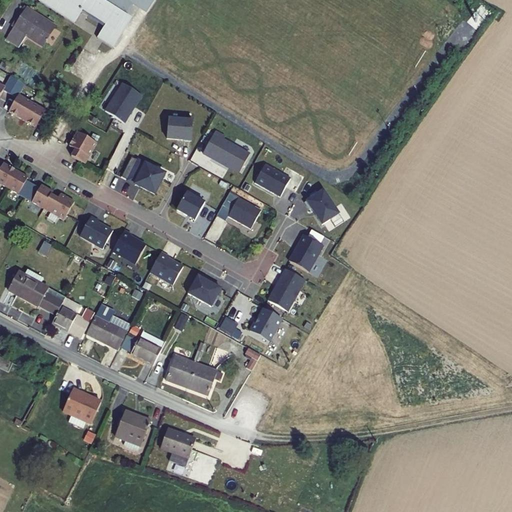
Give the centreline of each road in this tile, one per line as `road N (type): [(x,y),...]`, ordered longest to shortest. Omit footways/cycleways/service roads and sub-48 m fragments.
road 1 (residential): [(0,137),(255,274)]
road 2 (track): [(229,429),(306,438),(511,407)]
road 3 (residential): [(0,320),(229,429)]
